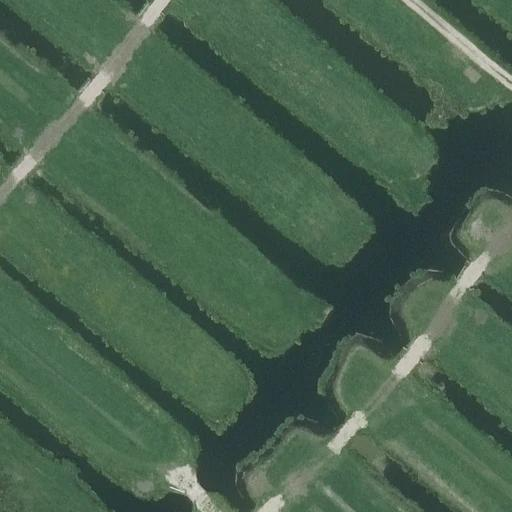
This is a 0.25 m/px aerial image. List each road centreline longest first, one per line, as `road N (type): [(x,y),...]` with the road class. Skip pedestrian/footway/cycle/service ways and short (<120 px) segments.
road 1 (track): [(176,477),(130,465),(0,372)]
road 2 (track): [(370,416),(275,511)]
road 3 (track): [(410,0),(511,85)]
